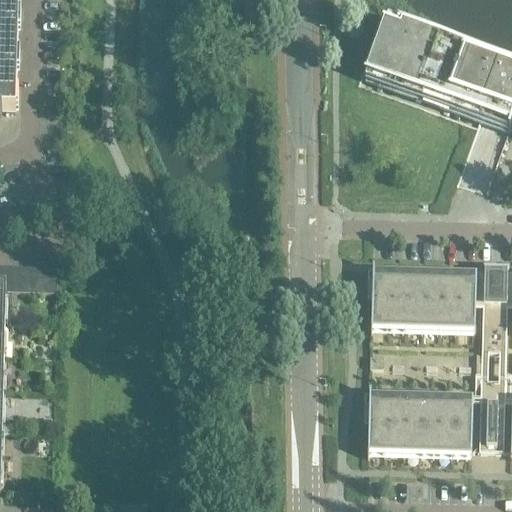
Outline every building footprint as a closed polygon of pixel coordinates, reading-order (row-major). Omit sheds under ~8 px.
[(19,75),(20,56),(18,56),(18,35),(20,35),(21,16),(19,16),(19,0),(0,0),(0,118),(1,119),(1,116),(16,117),(16,115),(18,115),(19,96),(16,96),(17,75),(19,75)] [(511,132),(511,67),(442,42),(387,23),(366,80),(367,80),(365,85),(467,123),(480,128),(507,138),(507,137),(509,138),(511,133),(511,132)] [(6,312),(7,297),(11,297),(56,299),(57,271),(56,271),(56,273),(0,270),(0,494),(1,494),(1,493),(3,493),(4,477),(1,477),(2,460),(4,461),(5,444),(2,444),(3,427),(5,427),(6,411),(3,411),(4,394),(6,395),(7,378),(4,378),(5,361),(7,361),(8,345),(5,344),(6,328),(8,329),(9,312),(6,312)] [(475,336),(476,285),(374,282),(374,273),(373,273),(371,339),(372,339),(372,334),(475,337),(475,336)] [(505,358),(507,286),(507,277),(508,278),(508,276),(483,276),(483,277),(485,277),(482,358),(505,358)] [(383,374),(383,363),(370,362),(370,373),(383,374)] [(502,458),(504,390),(482,389),(480,457),(502,458)] [(472,409),(370,406),(370,397),(369,397),(368,463),(369,463),(369,458),(472,461),(472,460),(471,460),(472,409)]
